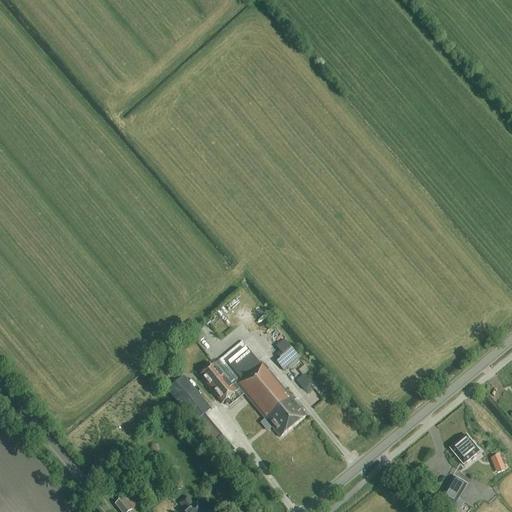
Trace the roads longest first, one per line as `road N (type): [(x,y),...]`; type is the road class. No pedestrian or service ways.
road 1 (tertiary): [(304,511),(511,340)]
road 2 (unclassified): [(111,511),(0,381)]
